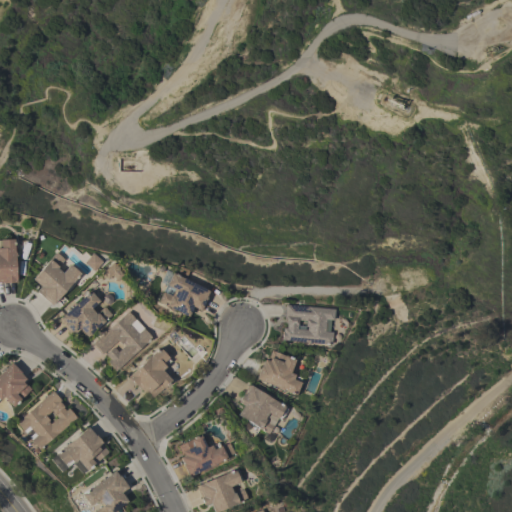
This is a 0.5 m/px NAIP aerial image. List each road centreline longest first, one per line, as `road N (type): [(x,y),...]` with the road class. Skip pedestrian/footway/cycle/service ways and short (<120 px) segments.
road 1 (residential): [(175,511),(120,418),(18,328)]
road 2 (residential): [(245,323),(190,408),(136,441)]
